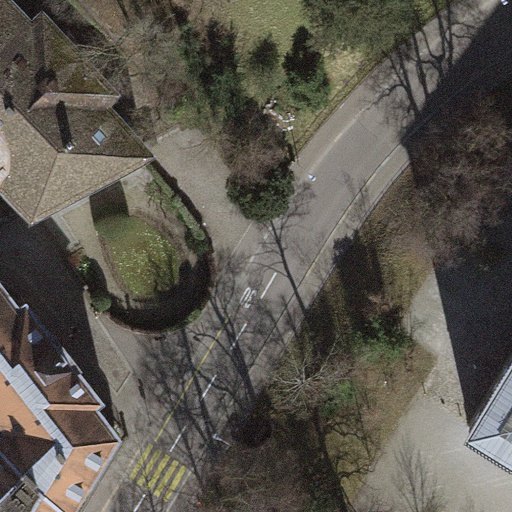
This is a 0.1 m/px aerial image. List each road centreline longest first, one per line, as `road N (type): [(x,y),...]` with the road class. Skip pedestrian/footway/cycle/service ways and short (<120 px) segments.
road 1 (residential): [(511,16),(397,113),(317,208),(136,511)]
road 2 (residential): [(0,244),(29,255),(117,377)]
